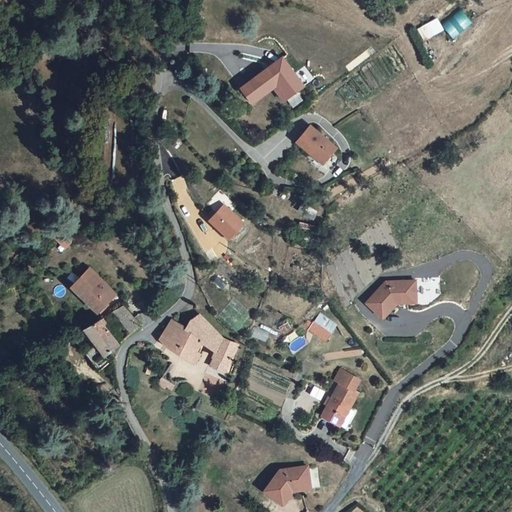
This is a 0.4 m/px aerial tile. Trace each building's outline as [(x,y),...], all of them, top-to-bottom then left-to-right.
[(439,24),(451,38),(471,22),(459,8),(439,24)] [(436,18),(418,27),(424,40),(443,30),(436,18)] [(273,64),(285,80),(296,94),(311,83),(289,53),(273,64)] [(291,98),(296,94),(285,80),(281,84),(291,98)] [(315,89),(311,83),(296,94),(299,100),(315,89)] [(341,145),(315,122),(314,124),(301,139),(328,161),(341,145)] [(298,191),(293,200),(309,208),(313,199),(298,191)] [(224,205),(209,220),(229,239),(244,223),(224,205)] [(74,240),(54,222),(46,229),(67,247),(74,240)] [(92,268),(75,284),(100,312),(106,307),(103,304),(107,300),(115,293),(92,268)] [(364,295),(378,309),(392,295),(395,292),(398,295),(407,296),(407,286),(413,286),(413,274),(384,274),(364,295)] [(295,298),(288,301),(310,318),(314,313),(295,298)] [(123,303),(112,310),(132,331),(141,323),(123,303)] [(171,348),(199,362),(207,347),(217,351),(214,357),(231,364),(239,345),(231,341),(218,332),(212,325),(199,312),(194,322),(183,318),(171,348)] [(308,329),(327,342),(339,324),(320,312),(308,329)] [(123,340),(101,315),(69,332),(100,367),(113,356),(110,352),(123,340)] [(332,376),(314,410),(332,419),(333,418),(339,421),(347,405),(341,402),(349,385),(345,383),(350,373),(331,363),(326,373),(332,376)] [(261,483),(281,495),(291,479),(292,481),(300,480),(298,470),(304,469),(301,456),(274,462),(261,483)] [(298,470),(300,480),(306,478),(304,469),(298,470)]
